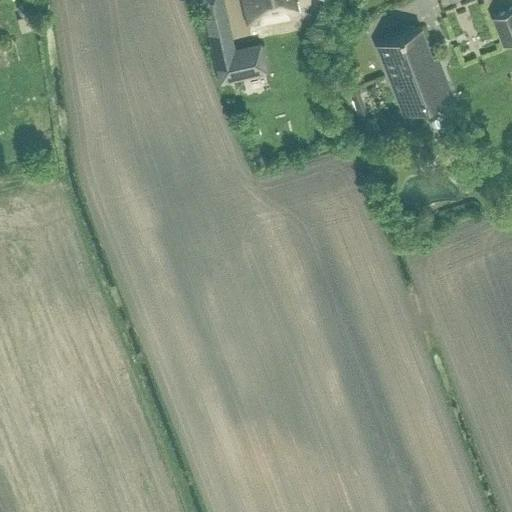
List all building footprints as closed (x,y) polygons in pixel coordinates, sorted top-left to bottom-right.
[(218,0),(199,0),(218,79),(262,68),(256,43),(230,49),(218,0)] [(240,0),(245,22),(295,12),(292,0),(240,0)] [(511,6),(491,14),(503,44),(511,40),(511,6)] [(30,29),(46,26),(43,12),(27,15),(30,29)] [(376,43),(403,111),(450,93),(435,53),(436,53),(436,52),(430,54),(419,26),(420,26),(419,24),(375,42),(375,43),(376,43)]
